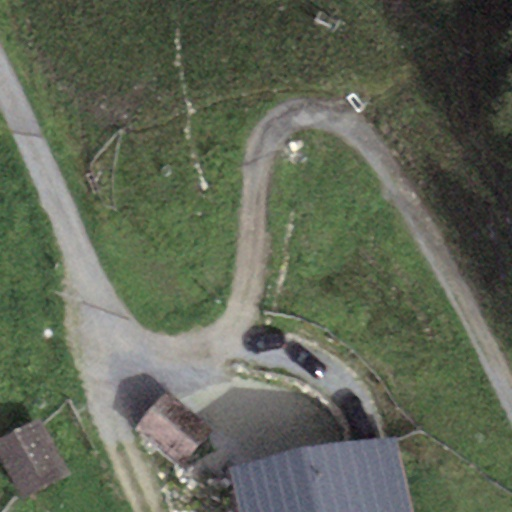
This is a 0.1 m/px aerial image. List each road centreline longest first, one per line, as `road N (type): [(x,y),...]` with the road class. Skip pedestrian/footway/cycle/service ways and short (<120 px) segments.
road 1 (track): [(511,384),(429,231),(372,149),(331,117),(289,119),(265,156),(231,362),(200,372),(115,340),(0,85)]
road 2 (track): [(115,340),(118,421),(151,511)]
